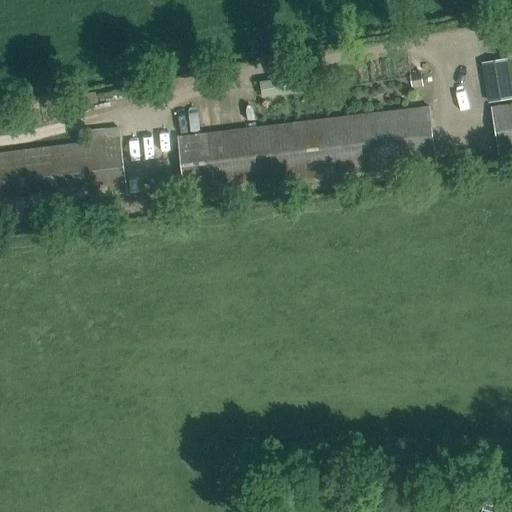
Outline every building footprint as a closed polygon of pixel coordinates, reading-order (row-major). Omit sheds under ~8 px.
[(484,62),(490,102),(511,98),(511,95),(506,58),(484,62)] [(307,74),(262,82),(265,97),(309,89),(307,74)] [(95,91),(80,96),(84,109),(99,105),(95,91)] [(511,104),(491,108),(499,156),(511,153),(511,104)] [(179,143),(185,195),(437,163),(430,105),(178,136),(179,143)] [(0,151),(0,211),(129,195),(121,136),(0,151)] [(500,511),(511,511),(511,505),(504,503),(500,511)]
